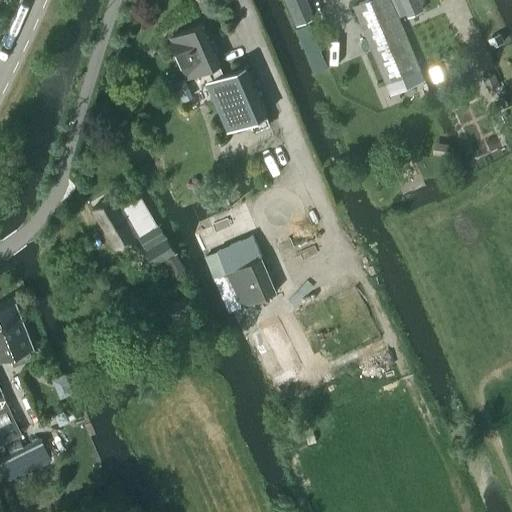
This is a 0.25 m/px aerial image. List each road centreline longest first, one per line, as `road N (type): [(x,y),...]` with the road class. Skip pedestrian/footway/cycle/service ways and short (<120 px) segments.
road 1 (unclassified): [(0,250),(46,211),(114,0)]
road 2 (unknown): [(240,0),(300,162),(298,185),(268,209)]
